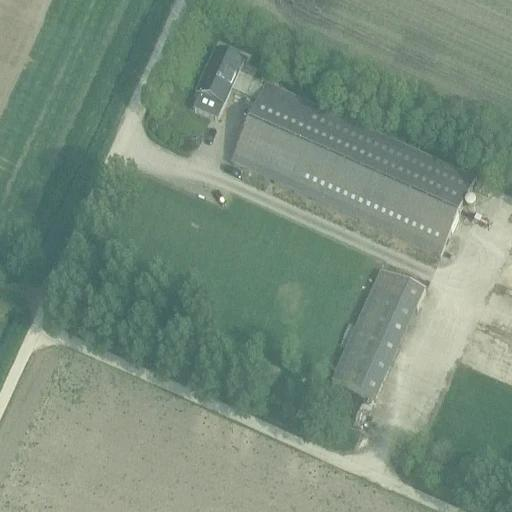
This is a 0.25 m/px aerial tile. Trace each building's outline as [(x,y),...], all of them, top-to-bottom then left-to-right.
[(201,98),(194,114),(218,124),(230,94),(257,106),(231,165),(440,259),(475,182),(265,88),(264,91),(260,89),(262,86),(239,76),(243,67),(215,54),(197,96),(201,98)] [(511,230),(511,219),(503,216),(499,226),(511,230)] [(332,384),(376,404),(425,294),(381,275),(332,384)] [(511,348),(498,348),(498,367),(511,371),(511,348)] [(435,416),(427,396),(414,401),(422,421),(435,416)]
